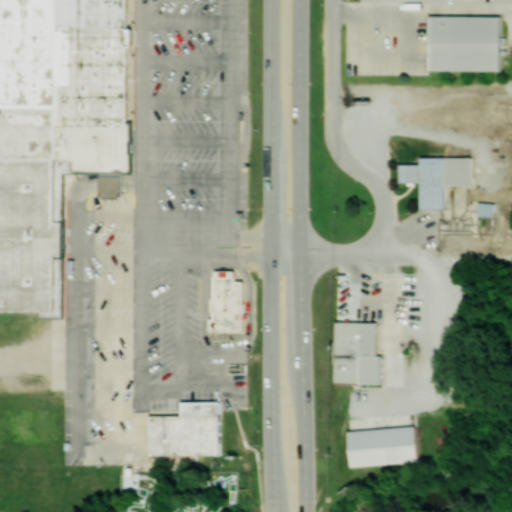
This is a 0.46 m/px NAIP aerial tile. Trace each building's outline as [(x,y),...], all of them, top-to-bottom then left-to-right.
[(129,0),(0,0),(0,309),(61,309),(60,166),(131,166),(129,0)] [(435,16),(435,71),(506,71),(506,16),(435,16)] [(476,186),(476,157),(425,157),(425,164),(404,164),(404,182),(426,182),(426,208),(450,208),(450,186),(476,186)] [(482,215),(498,216),(499,202),(482,202),(482,215)] [(217,269),(238,269),(238,279),(247,280),(247,329),(214,329),(214,295),(217,295),(217,269)] [(338,319),(383,320),(383,353),(386,353),(386,382),(337,381),(338,319)] [(225,456),(226,402),(187,401),(187,415),(152,414),(152,455),(225,456)] [(352,430),(420,424),(423,460),(356,467),(352,430)]
